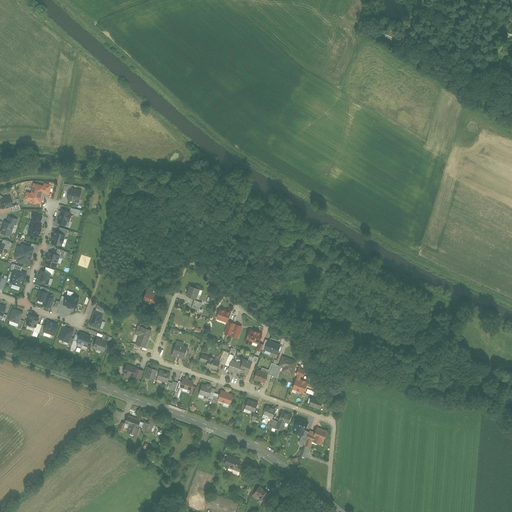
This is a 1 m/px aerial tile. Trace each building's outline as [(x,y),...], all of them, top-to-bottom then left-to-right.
[(31,192),(26,191),(24,200),(40,203),(42,192),(49,194),(51,185),(54,185),(55,181),(49,180),(48,183),(43,182),(43,184),(33,182),(31,192)] [(82,190),(70,187),(67,199),(79,202),(82,190)] [(10,193),(0,195),(0,203),(1,208),(13,204),(10,193)] [(71,210),(61,207),(57,222),(66,225),(71,210)] [(41,213),(32,211),(30,217),(32,217),(28,233),(38,236),(42,223),(38,222),(41,213)] [(17,217),(7,214),(6,218),(3,218),(0,229),(0,231),(10,235),(13,223),(15,224),(17,217)] [(65,231),(53,228),(50,241),(62,245),(65,231)] [(34,246),(18,241),(12,259),(28,264),(34,246)] [(61,254),(48,250),(44,263),(57,266),(61,254)] [(27,271),(14,267),(9,282),(23,286),(27,271)] [(51,271),(39,268),(36,280),(47,283),(51,271)] [(200,288),(189,284),(185,295),(196,299),(200,288)] [(47,290),(39,287),(36,298),(42,300),(41,304),(51,307),(54,296),(46,293),(47,290)] [(162,292),(146,287),(143,299),(158,304),(162,292)] [(79,295),(65,291),(62,303),(76,307),(79,295)] [(193,299),(191,308),(199,310),(201,301),(193,299)] [(23,309),(12,305),(7,318),(19,322),(23,309)] [(230,310),(219,307),(215,318),(226,322),(230,310)] [(102,311),(93,308),(89,324),(99,328),(102,319),(100,318),(102,311)] [(39,315),(29,312),(25,322),(35,326),(39,315)] [(58,322),(46,318),(42,331),(54,335),(58,322)] [(238,338),(243,325),(228,320),(224,333),(238,338)] [(74,328),(63,324),(57,338),(69,342),(74,328)] [(152,328),(137,324),(132,342),(146,346),(152,328)] [(262,332),(249,327),(244,342),(257,347),(262,332)] [(91,334),(79,330),(76,340),(78,340),(77,345),(86,348),(91,334)] [(108,341),(95,337),(92,347),(105,351),(108,341)] [(189,343),(176,339),(171,354),(183,359),(189,343)] [(282,344),(268,339),(264,350),(278,355),(282,344)] [(233,354),(222,350),(218,363),(229,366),(231,359),(233,354)] [(210,355),(201,353),(199,361),(206,363),(205,367),(216,369),(218,363),(218,361),(209,358),(210,355)] [(298,360),(282,355),(277,370),(293,375),(298,360)] [(253,360),(243,357),(241,362),(231,359),(229,366),(228,369),(248,375),(253,360)] [(143,368),(126,362),(121,376),(128,379),(130,374),(140,378),(143,368)] [(157,367),(147,365),(144,376),(154,378),(157,367)] [(170,370),(159,367),(156,379),(168,381),(170,370)] [(306,370),(298,367),(291,390),(303,394),(306,384),(311,386),(314,378),(304,375),(306,370)] [(268,372),(257,368),(253,379),(264,383),(268,372)] [(193,379),(183,376),(180,386),(189,389),(188,393),(193,394),(196,386),(192,385),(193,379)] [(174,391),(176,382),(171,381),(171,382),(167,381),(165,388),(174,391)] [(212,385),(202,382),(198,393),(208,396),(212,385)] [(233,392),(221,388),(217,400),(229,404),(233,392)] [(322,398),(311,395),(308,405),(319,408),(322,398)] [(257,401),(248,398),(244,408),(254,411),(257,401)] [(275,408),(266,405),(262,416),(269,418),(266,427),(271,429),(272,426),(274,419),(272,418),(275,408)] [(278,421),(274,419),(272,426),(282,430),(285,421),(288,422),(291,414),(282,410),(278,421)] [(252,412),(249,421),(255,422),(258,414),(252,412)] [(126,413),(123,421),(126,422),(129,423),(126,431),(137,435),(140,427),(137,425),(140,418),(126,413)] [(148,421),(144,420),(141,427),(151,431),(157,418),(150,415),(148,421)] [(308,419),(297,415),(292,430),(301,434),(298,442),(304,445),(309,429),(304,428),(308,419)] [(123,421),(120,420),(117,431),(122,432),(126,422),(123,421)] [(313,431),(309,429),(304,445),(310,447),(313,440),(322,444),(327,429),(316,425),(313,431)] [(240,458),(227,454),(223,464),(228,466),(228,468),(241,472),(243,465),(237,464),(240,458)] [(268,489),(258,484),(252,495),(262,500),(268,489)]
